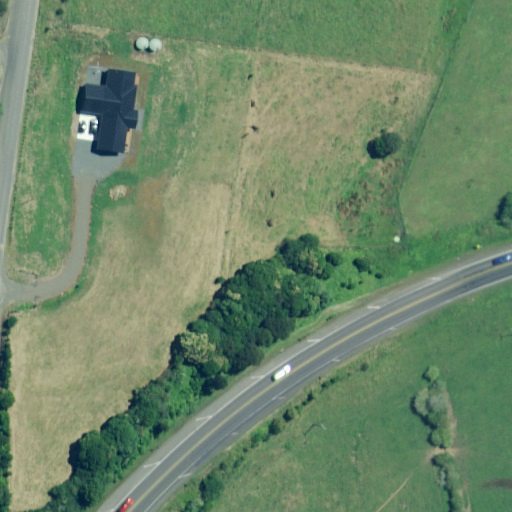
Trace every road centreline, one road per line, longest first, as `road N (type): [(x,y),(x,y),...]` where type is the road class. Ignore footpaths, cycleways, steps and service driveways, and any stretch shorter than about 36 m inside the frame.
road 1 (trunk): [(128,511),(235,409),(289,370),(401,307),(511,263)]
road 2 (unclassified): [(0,170),(23,0)]
